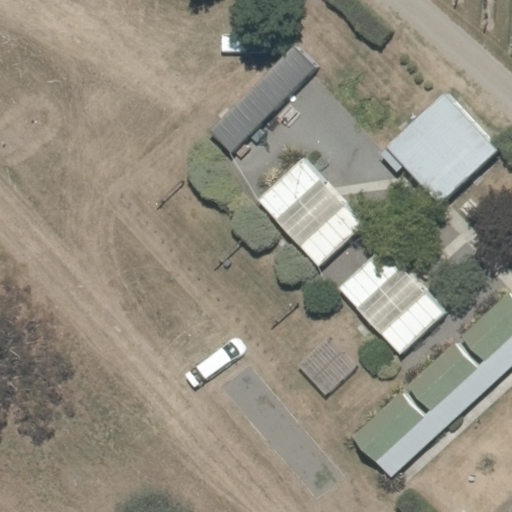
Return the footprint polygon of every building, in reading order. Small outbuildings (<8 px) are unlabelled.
[(489,147),(437,91),(377,146),(430,202),(489,147)] [(311,268),(358,224),(295,156),(247,200),(311,268)] [(376,244),(329,287),(395,358),(442,315),(376,244)] [(511,359),(511,307),(496,290),(342,435),(381,478),(511,359)] [(511,511),(511,398),(394,505),(400,511),(511,511)]
